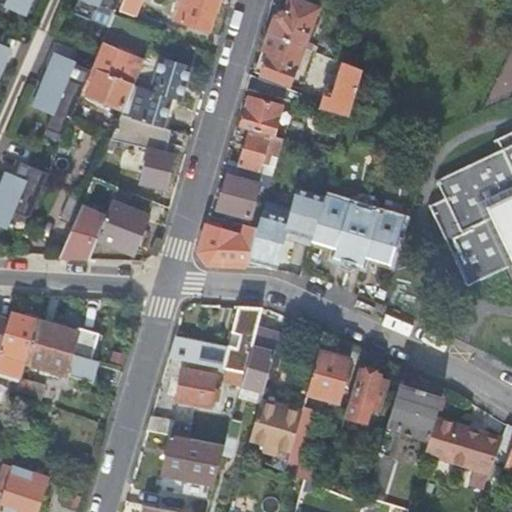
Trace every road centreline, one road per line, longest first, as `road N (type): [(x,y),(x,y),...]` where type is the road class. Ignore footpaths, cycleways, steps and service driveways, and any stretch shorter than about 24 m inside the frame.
road 1 (residential): [(511,398),(279,287),(167,281)]
road 2 (residential): [(167,281),(255,0)]
road 3 (residential): [(98,511),(167,281)]
road 4 (residential): [(167,281),(0,277)]
